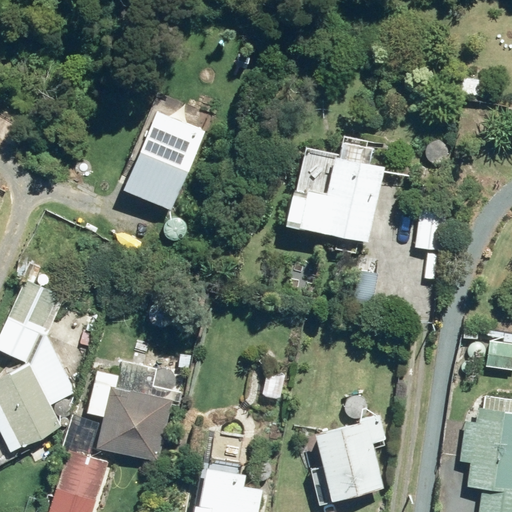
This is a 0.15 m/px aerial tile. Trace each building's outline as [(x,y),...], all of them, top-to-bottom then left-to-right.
[(460,92),(481,94),(483,80),(462,78),(460,92)] [(473,121),(477,103),(467,101),(463,119),(473,121)] [(206,132),(159,111),(125,189),(173,209),(206,132)] [(370,241),(386,168),(336,157),(328,193),(311,189),(310,194),(295,191),(287,223),(370,241)] [(315,176),(321,176),(325,171),(324,166),(320,162),(315,162),(311,166),(311,172),(315,176)] [(57,180),(43,208),(100,236),(114,207),(57,180)] [(421,208),(417,246),(444,249),(448,211),(421,208)] [(17,274),(34,283),(41,268),(23,259),(17,274)] [(41,335),(58,297),(25,283),(9,322),(41,335)] [(464,337),(480,337),(480,328),(464,327),(464,337)] [(511,342),(506,342),(491,340),(488,366),(511,368),(511,342)] [(179,367),(191,368),(191,357),(179,357),(179,367)] [(455,359),(453,382),(464,383),(466,360),(455,359)] [(0,380),(0,400),(2,406),(0,406),(0,425),(10,448),(20,444),(21,447),(62,429),(52,404),(62,399),(55,383),(57,383),(47,360),(0,380)] [(99,449),(159,461),(172,400),(143,394),(148,366),(123,361),(120,376),(97,371),(89,413),(106,416),(99,449)] [(361,372),(358,393),(375,395),(378,374),(361,372)] [(511,511),(511,412),(478,407),(476,423),(467,422),(462,460),(472,461),(470,486),(483,487),(479,511),(511,511)] [(326,465),(334,501),(386,489),(375,441),(387,439),(381,415),(362,419),(363,422),(318,433),(320,441),(310,444),(316,467),(326,465)] [(97,500),(107,461),(69,450),(58,489),(97,500)] [(260,511),(265,489),(246,486),(248,474),(243,473),(244,469),(209,463),(202,504),(215,506),(213,511),(260,511)]
